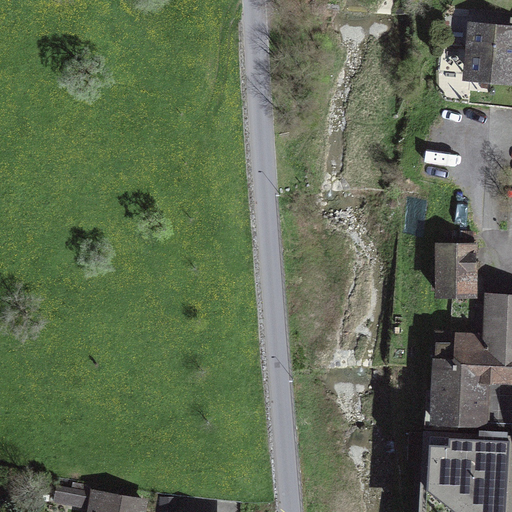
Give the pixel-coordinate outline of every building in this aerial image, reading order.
[(437,38),(447,38),(447,23),(438,23),(437,38)] [(511,32),(475,29),(471,74),(511,77),(511,32)] [(474,232),(446,231),(446,245),(439,245),(438,293),(473,294),(474,232)] [(511,296),(487,295),(485,335),(484,347),(511,348),(511,296)] [(511,348),(484,347),(485,335),(438,333),(434,418),(480,421),(511,422),(511,348)] [(511,422),(480,421),(480,436),(497,437),(497,429),(506,430),(506,438),(511,438),(511,425),(511,422)] [(505,511),(511,438),(506,438),(506,430),(497,429),(497,437),(480,436),(429,433),(428,461),(424,511),(505,511)] [(428,461),(429,433),(409,432),(408,460),(428,461)] [(73,489),(57,486),(54,499),(69,503),(73,489)] [(94,493),(90,511),(141,511),(143,501),(94,493)]
